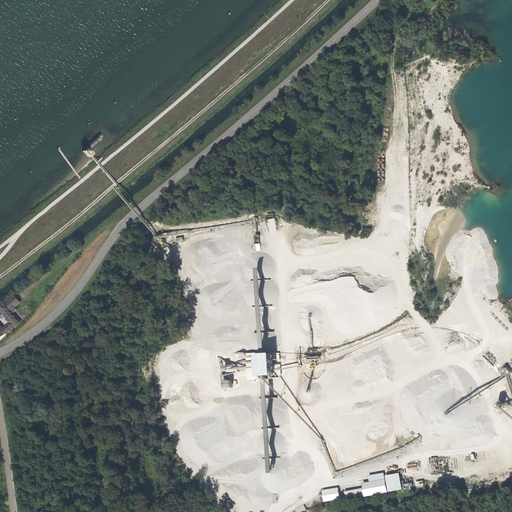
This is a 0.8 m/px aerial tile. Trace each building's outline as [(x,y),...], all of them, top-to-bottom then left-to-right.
[(262,268),(258,269),(263,353),(268,353),(262,268)] [(5,305),(12,314),(16,310),(14,308),(20,303),(14,297),(5,305)] [(0,309),(12,323),(4,330),(7,334),(20,323),(12,314),(5,305),(4,304),(0,307),(0,309)] [(259,377),(257,352),(247,353),(249,380),(261,379),(261,377),(259,377)] [(273,353),(258,354),(260,376),(274,375),(274,364),(273,353)] [(269,376),(265,376),(271,473),(275,473),(269,376)] [(399,475),(387,477),(390,492),(402,489),(399,475)] [(385,480),(370,483),(373,495),(388,492),(385,480)] [(369,487),(364,488),(365,496),(373,495),(370,483),(368,483),(369,487)] [(338,488),(323,491),(324,501),(340,499),(338,488)] [(347,499),(365,496),(364,488),(345,492),(347,499)]
